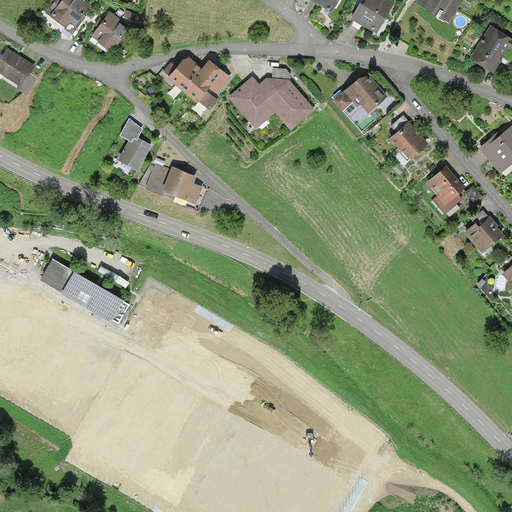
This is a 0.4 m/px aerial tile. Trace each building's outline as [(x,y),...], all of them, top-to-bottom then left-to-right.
[(92,6),(83,0),(62,0),(61,2),(58,0),(56,0),(50,8),(54,11),(50,17),(64,28),(64,29),(73,36),(87,17),(85,15),(92,6)] [(309,0),(332,13),(339,0),(309,0)] [(377,34),(396,2),(392,0),(366,0),(364,4),(361,2),(351,20),(377,34)] [(418,0),(416,4),(449,24),(463,0),(418,0)] [(131,28),(110,12),(91,36),(99,42),(97,43),(111,54),(131,28)] [(511,38),(491,25),(470,59),(494,74),(509,49),(511,50),(511,38)] [(35,66),(7,49),(0,60),(0,74),(21,88),(35,66)] [(231,77),(210,60),(203,69),(187,56),(168,80),(197,104),(199,102),(210,111),(218,101),(214,98),(231,77)] [(273,68),(272,79),(290,80),(290,74),(286,69),(273,68)] [(366,117),(388,97),(367,73),(344,92),(353,102),(366,117)] [(314,110),(290,80),(272,79),(267,78),(260,84),(253,77),(228,97),(256,130),(276,113),(291,131),(314,110)] [(342,112),(353,102),(344,92),(333,102),(342,112)] [(461,103),(446,116),(451,120),(454,118),(457,122),(466,114),(464,111),(466,109),(461,103)] [(391,126),(397,133),(409,122),(403,115),(391,126)] [(120,136),(128,141),(132,143),(134,139),(137,141),(138,138),(143,129),(129,118),(120,136)] [(511,160),(511,121),(497,134),(495,131),(479,144),(500,170),(511,160)] [(397,133),(389,140),(394,146),(395,145),(407,158),(410,161),(429,144),(409,122),(397,133)] [(152,146),(138,138),(137,141),(134,139),(132,143),(128,141),(118,161),(138,172),(152,146)] [(446,162),(426,179),(437,193),(433,197),(445,212),(462,197),(457,191),(465,184),(446,162)] [(197,177),(172,167),(171,169),(156,163),(146,190),(163,197),(164,192),(196,205),(203,188),(194,184),(197,177)] [(474,183),(466,190),(475,201),(483,194),(474,183)] [(472,217),(474,219),(477,217),(480,221),(488,214),(483,207),(472,217)] [(474,219),(463,229),(482,250),(504,231),(497,223),(498,222),(490,212),(488,214),(480,221),(477,217),(474,219)] [(61,291),(73,270),(52,257),(39,280),(60,292),(61,291)] [(511,260),(502,269),(509,278),(508,284),(511,287),(511,260)] [(123,301),(124,300),(97,284),(75,271),(74,272),(62,294),(112,322),(113,320),(119,323),(129,304),(123,301)]
